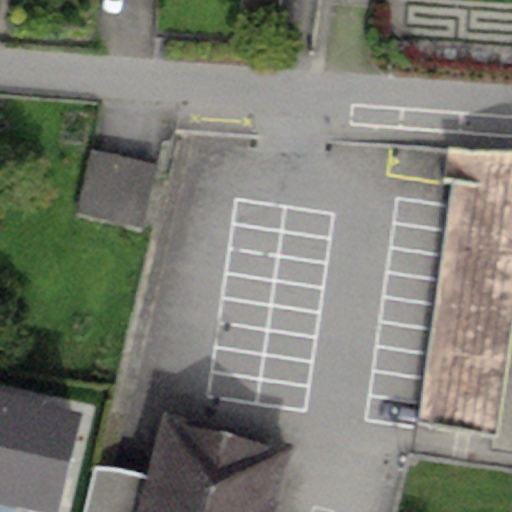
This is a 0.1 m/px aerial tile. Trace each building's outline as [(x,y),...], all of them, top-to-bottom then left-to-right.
[(280,0),(241,0),(241,34),(281,35),(280,0)] [(156,166),(89,152),(75,218),(141,233),(156,166)] [(511,161),(450,153),(413,424),(511,437),(511,161)] [(0,507),(20,511),(59,511),(83,413),(46,404),(47,400),(0,388),(0,507)] [(278,511),(294,448),(163,415),(146,481),(138,511),(278,511)] [(138,511),(146,481),(94,468),(83,511),(138,511)]
